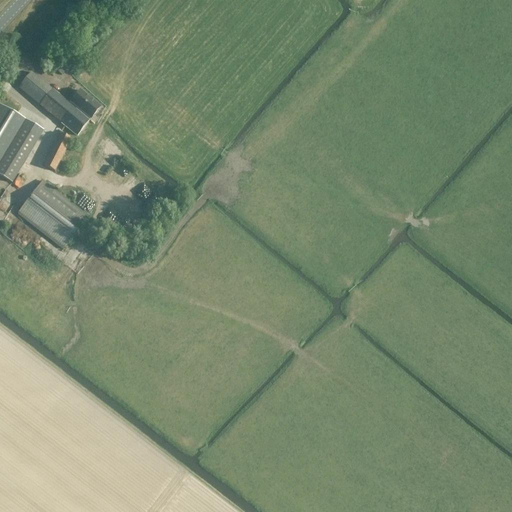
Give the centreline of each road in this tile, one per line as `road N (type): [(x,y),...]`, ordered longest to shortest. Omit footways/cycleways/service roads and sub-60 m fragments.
road 1 (track): [(85,180),(112,201),(83,240),(132,271),(151,264),(212,189)]
road 2 (track): [(35,161),(44,176),(85,180),(95,134),(116,104)]
